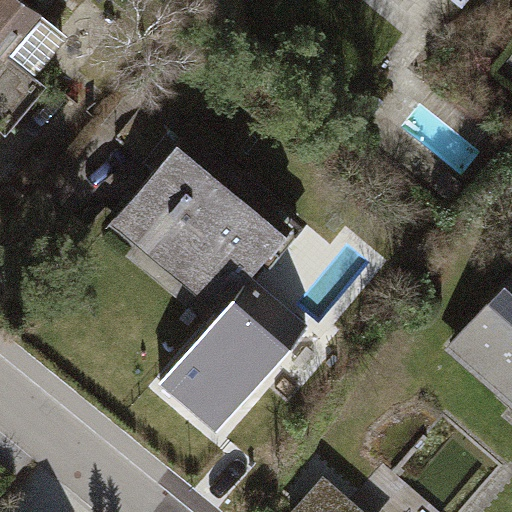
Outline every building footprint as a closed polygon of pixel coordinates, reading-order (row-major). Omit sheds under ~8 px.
[(68,36),(23,0),(0,0),(0,123),(8,130),(48,83),(37,74),(68,36)] [(452,0),(463,9),(470,0),(452,0)] [(300,213),(189,121),(108,218),(220,310),(237,289),(300,213)] [(511,267),(444,347),(511,405),(511,267)] [(293,336),(237,289),(220,310),(162,378),(217,425),(293,336)] [(366,511),(322,473),(288,511),(366,511)]
